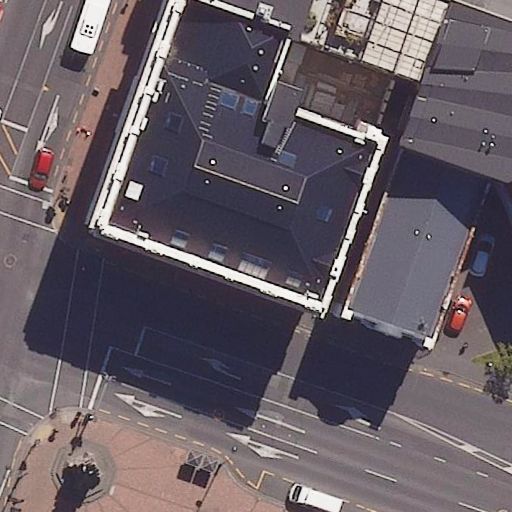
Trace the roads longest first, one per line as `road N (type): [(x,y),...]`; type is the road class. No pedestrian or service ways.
road 1 (tertiary): [(0,278),(88,285),(511,435)]
road 2 (tertiary): [(488,511),(104,377),(75,364),(0,304)]
road 3 (secondary): [(49,0),(0,127)]
